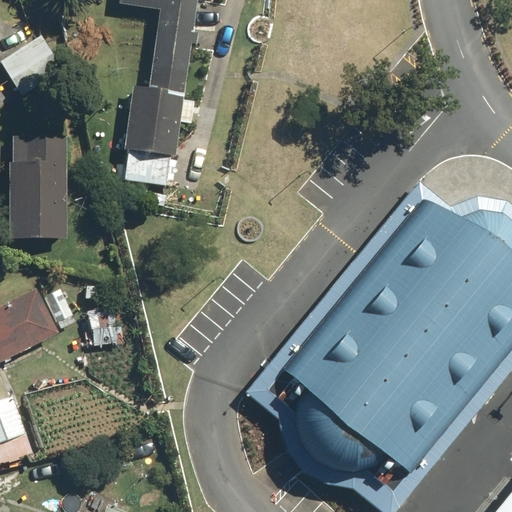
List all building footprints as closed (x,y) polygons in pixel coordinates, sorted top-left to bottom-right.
[(190,0),(113,0),(112,10),(154,15),(145,93),(125,90),(118,156),(123,157),(120,186),(169,192),(177,126),(187,127),(189,105),(179,104),(185,50),(193,50),(194,37),(187,36),(190,0)] [(0,63),(0,70),(18,99),(59,74),(38,40),(0,63)] [(66,137),(8,135),(4,244),(62,246),(66,137)] [(511,345),(511,281),(419,202),(269,376),(393,483),(511,345)] [(0,365),(53,340),(31,292),(0,306),(0,365)] [(124,308),(88,315),(95,352),(131,345),(124,308)] [(0,447),(25,438),(11,399),(0,402),(0,447)] [(511,511),(511,481),(486,511),(511,511)]
